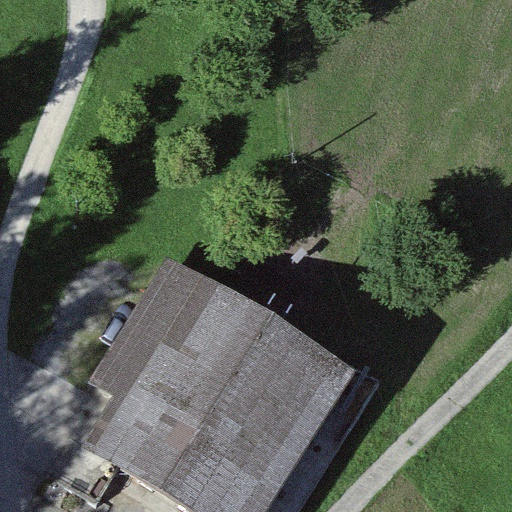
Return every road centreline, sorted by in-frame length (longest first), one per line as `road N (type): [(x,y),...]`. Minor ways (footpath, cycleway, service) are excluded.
road 1 (track): [(88,0),(82,50),(10,247),(0,296)]
road 2 (track): [(511,345),(345,511)]
